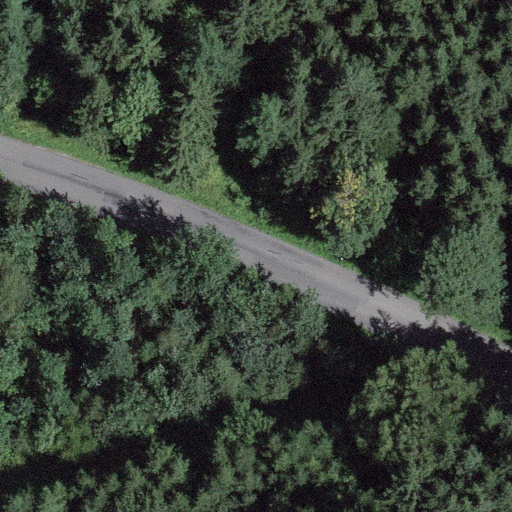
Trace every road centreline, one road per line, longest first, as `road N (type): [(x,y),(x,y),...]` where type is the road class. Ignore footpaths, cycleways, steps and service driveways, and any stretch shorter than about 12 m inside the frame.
road 1 (unclassified): [(511,375),(258,253),(0,158)]
road 2 (track): [(0,483),(499,369)]
